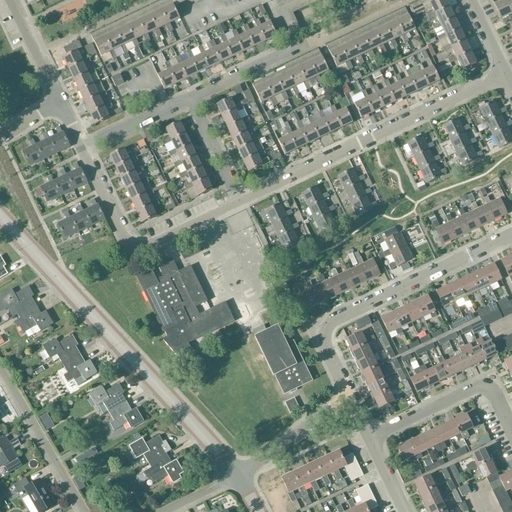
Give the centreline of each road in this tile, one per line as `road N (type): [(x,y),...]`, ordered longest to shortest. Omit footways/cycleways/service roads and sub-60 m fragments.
road 1 (unclassified): [(238,480),(0,220)]
road 2 (residential): [(240,201),(505,74)]
road 3 (unclassified): [(511,234),(333,320),(325,344),(348,394)]
road 4 (residential): [(80,150),(129,247),(146,249),(240,201)]
road 5 (unclassified): [(511,431),(495,396),(482,388),(368,437)]
road 6 (unclassified): [(80,511),(0,372)]
road 7 (unclassified): [(238,480),(348,394)]
road 8 (residential): [(304,43),(191,96)]
road 9 (residential): [(191,96),(80,150)]
